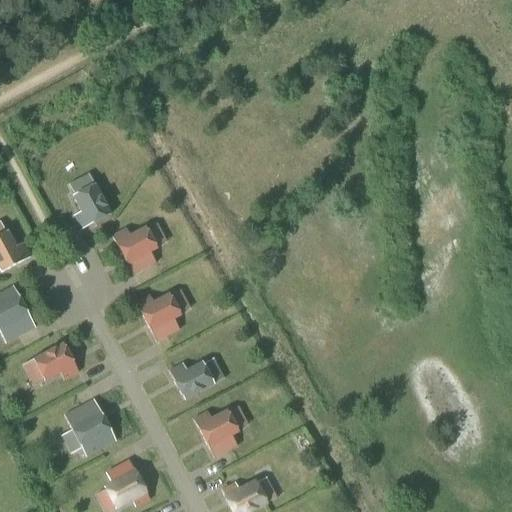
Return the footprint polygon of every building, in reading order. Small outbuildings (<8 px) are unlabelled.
[(110,216),(94,186),(73,197),(81,213),(74,217),(81,231),(110,216)] [(112,237),(133,276),(155,264),(149,254),(156,250),(145,229),(129,237),(125,230),(112,237)] [(0,236),(0,271),(1,274),(30,259),(22,244),(16,248),(7,233),(0,236)] [(35,328),(13,288),(0,294),(0,334),(5,344),(35,328)] [(135,304),(156,343),(178,330),(173,320),(180,317),(169,295),(153,304),(149,297),(135,304)] [(63,345),(33,361),(44,383),(61,374),(64,380),(78,373),(63,345)] [(183,401),(213,385),(201,364),(186,372),(182,365),(168,373),(183,401)] [(63,417),(85,458),(115,442),(93,401),(63,417)] [(193,420),(214,459),(236,447),(231,437),(238,434),(227,412),(211,420),(207,413),(193,420)] [(149,501),(129,462),(106,474),(112,484),(104,488),(116,510),(132,501),(136,509),(149,501)] [(232,511),(252,511),(266,505),(255,483),(239,492),(235,485),(222,491),(232,511)]
